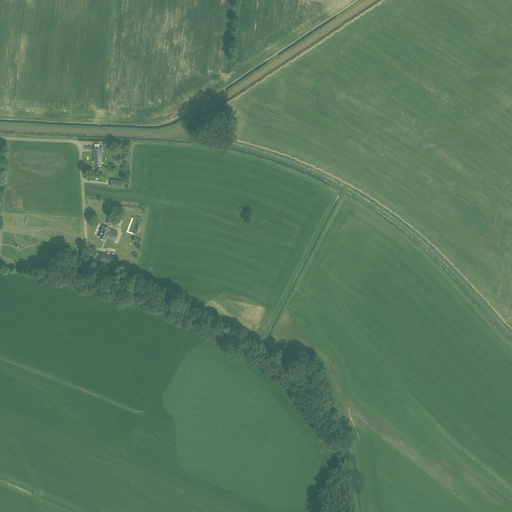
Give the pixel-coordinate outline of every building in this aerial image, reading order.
[(95,165),(102,164),(101,152),(102,152),(102,147),(93,148),(95,165)] [(110,186),(122,187),(123,180),(111,179),(110,186)] [(107,224),(116,227),(119,220),(109,216),(107,224)] [(99,237),(104,239),(105,238),(114,242),(117,232),(108,229),(108,228),(104,226),(99,237)] [(100,260),(112,263),(114,256),(102,253),(100,260)]
